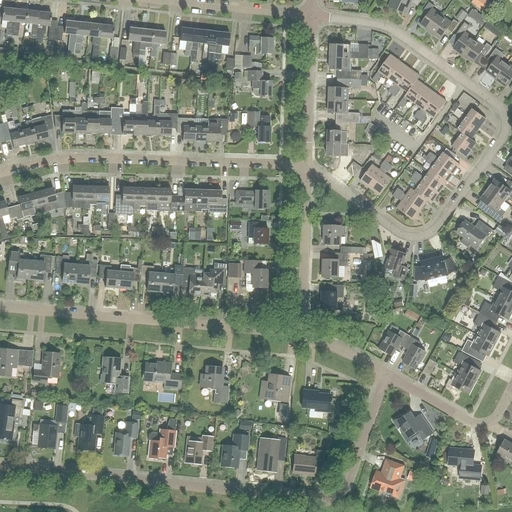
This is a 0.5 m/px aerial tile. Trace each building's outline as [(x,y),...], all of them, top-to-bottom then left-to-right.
[(417,7),(420,0),(391,0),(388,7),(406,15),(411,4),(417,7)] [(485,0),(472,0),(470,3),(488,15),(495,6),(485,0)] [(430,33),(442,16),(432,9),(434,6),(429,3),(422,12),(427,16),(420,26),(430,33)] [(13,22),(15,10),(9,9),(10,8),(4,7),(4,8),(3,8),(1,21),(6,21),(5,30),(6,30),(5,36),(12,36),(12,30),(13,22)] [(25,24),(27,10),(21,9),(21,10),(15,10),(13,22),(12,30),(12,36),(17,37),(18,30),(19,23),(25,24)] [(30,38),(36,39),(39,13),(32,12),(33,10),(27,10),(25,24),(32,24),(30,38)] [(461,22),(467,14),(462,11),(456,19),(461,22)] [(39,13),(36,39),(35,43),(42,44),(43,34),(45,34),(46,26),(50,26),(48,40),(56,41),(56,39),(57,26),(50,26),(51,14),(50,14),(50,13),(45,12),(44,13),(39,13)] [(442,16),(430,33),(440,40),(447,30),(451,34),(459,24),(454,20),(451,23),(442,16)] [(67,53),(73,54),(77,23),(72,22),(72,21),(67,20),(67,22),(65,22),(65,27),(57,26),(56,39),(56,41),(61,42),(62,34),(69,35),(67,53)] [(82,36),(88,37),(90,23),(84,22),(84,23),(77,23),(73,54),(79,55),(80,44),(81,44),(82,36)] [(99,52),(102,26),(95,25),(95,23),(90,23),(88,37),(92,37),(91,45),(93,45),(91,57),(98,58),(99,52)] [(463,57),(475,40),(465,33),(469,27),(464,23),(455,36),(460,40),(453,49),(463,57)] [(102,26),(99,52),(105,53),(105,47),(106,47),(107,39),(112,39),(114,27),(112,27),(112,25),(107,25),(107,26),(102,26)] [(138,56),(141,30),(136,29),(136,28),(130,27),(130,29),(129,28),(127,41),(133,41),(132,56),(138,56)] [(190,57),(193,30),(187,29),(187,28),(182,27),(181,28),(179,41),(186,42),(185,49),(184,56),(190,57)] [(204,44),(205,30),(199,29),(199,31),(193,30),(190,57),(190,62),(196,62),(196,57),(197,51),(198,43),(204,44)] [(145,47),(151,48),(153,31),(141,30),(138,56),(144,57),(145,47)] [(153,31),(151,48),(150,57),(156,58),(158,44),(164,45),(165,32),(164,32),(164,31),(159,30),(159,32),(153,31)] [(214,59),(217,33),(211,32),(211,30),(205,30),(204,44),(208,44),(208,53),(208,59),(207,65),(213,65),(214,59)] [(217,33),(214,59),(220,60),(222,46),(228,46),(229,34),(228,34),(228,32),(223,32),(223,33),(217,33)] [(272,54),(272,39),(261,39),(261,37),(249,37),(249,47),(255,47),(255,46),(257,47),(257,54),(272,54)] [(511,41),(505,37),(501,42),(507,47),(511,41)] [(475,40),(463,57),(473,64),(480,54),(484,58),(492,48),(487,44),(484,47),(475,40)] [(330,58),(350,59),(358,59),(368,59),(368,45),(359,45),(358,53),(350,53),(350,46),(344,46),(344,45),(341,45),(341,46),(330,45),(330,58)] [(116,60),(117,48),(110,47),(108,59),(116,60)] [(10,49),(0,48),(0,55),(9,57),(10,49)] [(496,80),(508,64),(502,60),(505,56),(495,49),(488,59),(493,63),(486,73),(496,80)] [(169,66),(170,54),(163,53),(162,65),(169,66)] [(388,79),(400,63),(390,55),(372,81),(376,83),(380,77),(379,77),(381,74),(388,79)] [(251,56),(242,56),(242,68),(262,68),(261,64),(258,62),(251,62),(251,56)] [(350,71),(350,59),(330,58),(329,70),(337,71),(337,80),(361,80),(361,71),(350,71)] [(232,71),(233,59),(226,59),(225,71),(232,71)] [(387,92),(391,95),(410,70),(400,63),(388,79),(395,84),(393,87),(392,86),(387,92)] [(511,78),(511,66),(508,64),(496,80),(506,87),(511,78)] [(85,69),(77,69),(76,79),(84,79),(85,69)] [(400,88),(407,93),(417,81),(420,77),(410,70),(391,95),(395,98),(399,92),(398,91),(400,88)] [(243,78),(246,78),(246,82),(252,82),(252,85),(253,85),(253,93),(253,94),(255,96),(256,96),(260,97),(271,97),(271,82),(261,81),(261,71),(247,71),(243,71),(243,78)] [(361,90),(361,80),(337,80),(337,88),(329,88),(328,101),(348,102),(348,89),(361,90)] [(407,99),(414,104),(426,88),(417,81),(407,93),(398,106),(402,109),(406,102),(405,102),(407,99)] [(414,117),(418,120),(436,95),(426,88),(414,104),(421,109),(419,112),(418,111),(414,117)] [(436,95),(418,120),(421,123),(426,117),(425,116),(427,113),(434,118),(446,102),(436,95)] [(328,101),(328,113),(336,114),(336,123),(347,123),(359,124),(359,114),(348,114),(348,102),(328,101)] [(73,133),(85,133),(86,119),(86,111),(85,111),(85,104),(81,104),(81,111),(80,111),(80,115),(75,115),(75,119),(74,119),(73,133)] [(134,135),(146,135),(147,118),(147,104),(142,104),(141,113),(141,117),(135,117),(135,121),(134,135)] [(147,121),(146,135),(158,136),(159,114),(160,106),(154,106),(153,114),(153,118),(147,118),(147,121)] [(110,108),(110,112),(99,111),(99,112),(98,134),(110,134),(110,127),(116,127),(117,108),(110,108)] [(126,135),(134,135),(135,121),(135,117),(135,113),(129,113),(129,117),(123,117),(123,109),(117,108),(116,127),(122,127),(122,136),(126,136),(126,135)] [(467,116),(480,127),(486,119),(472,109),(467,116)] [(73,133),(74,119),(75,119),(75,115),(75,111),(62,110),(62,116),(53,116),(54,128),(62,128),(61,132),(73,133)] [(85,133),(98,134),(99,112),(92,112),(86,111),(86,119),(85,133)] [(269,127),(269,116),(258,116),(258,112),(247,112),(247,127),(258,127),(258,142),(270,143),(270,127),(269,127)] [(230,113),(230,117),(229,117),(229,122),(234,123),(234,119),(237,119),(237,113),(230,113)] [(171,129),(176,130),(177,119),(177,115),(171,114),(159,114),(158,136),(170,136),(171,129)] [(31,120),(37,141),(48,138),(47,131),(52,129),(51,115),(43,117),(31,120)] [(476,133),(480,127),(467,116),(462,123),(476,133)] [(195,141),(196,120),(196,119),(190,119),(177,119),(176,130),(176,133),(182,133),(182,141),(195,141)] [(226,136),(227,119),(214,119),(214,120),(208,120),(206,142),(219,142),(219,135),(226,136)] [(25,145),(37,141),(31,120),(25,122),(26,126),(21,127),(22,131),(25,145)] [(206,142),(208,120),(202,120),(196,120),(195,141),(206,142)] [(25,145),(22,131),(21,127),(20,123),(14,125),(15,129),(9,131),(6,123),(1,124),(5,142),(11,140),(13,148),(25,145)] [(327,131),(327,144),(347,145),(347,123),(336,123),(335,131),(327,131)] [(471,140),(476,133),(462,123),(457,130),(462,134),(471,140)] [(476,143),(471,140),(462,134),(456,141),(470,150),(476,143)] [(465,157),(470,150),(456,141),(452,147),(465,157)] [(327,144),(327,156),(345,157),(345,150),(348,150),(348,145),(347,145),(327,144)] [(427,157),(452,175),(460,165),(443,153),(438,160),(435,158),(436,157),(430,153),(427,157)] [(370,189),(388,164),(393,158),(389,155),(380,167),(381,168),(379,170),(372,165),(360,181),(370,189)] [(429,173),(445,185),(452,175),(427,157),(424,160),(430,165),(431,164),(434,166),(429,173)] [(347,172),(355,178),(361,168),(354,163),(347,172)] [(388,164),(370,189),(379,196),(392,180),(385,175),(387,172),(388,172),(392,167),(388,164)] [(438,194),(445,185),(429,173),(424,179),(421,177),(422,176),(416,172),(413,176),(438,194)] [(415,192),(427,202),(431,204),(438,194),(413,176),(410,180),(416,184),(417,183),(420,185),(415,192)] [(506,188),(495,180),(488,190),(504,202),(509,196),(511,198),(511,183),(511,182),(506,188)] [(84,201),(84,187),(72,186),(72,192),(63,193),(64,197),(66,208),(71,208),(77,209),(83,209),(84,201)] [(96,202),(96,187),(84,187),(84,201),(83,209),(89,209),(89,205),(95,205),(96,202)] [(96,187),(96,202),(95,205),(95,209),(101,209),(101,205),(108,206),(108,188),(96,187)] [(53,188),(41,191),(46,208),(47,212),(53,211),(59,209),(58,209),(66,208),(64,197),(63,193),(55,195),(53,188)] [(133,210),(134,189),(122,188),(122,196),(115,195),(114,214),(133,214),(133,210)] [(146,206),(147,189),(134,189),(133,210),(139,211),(139,206),(146,206)] [(158,204),(158,190),(147,189),(146,206),(146,211),(157,211),(157,204),(158,204)] [(420,211),(427,202),(415,192),(411,189),(406,196),(403,194),(404,193),(398,189),(395,192),(420,211)] [(177,212),(177,198),(170,198),(170,190),(158,190),(158,204),(157,204),(157,211),(177,212)] [(195,213),(196,191),(184,190),(183,198),(177,198),(177,212),(183,212),(195,213)] [(510,206),(504,202),(488,190),(480,200),(491,209),(487,215),(498,223),(505,213),(510,206)] [(47,212),(46,208),(41,191),(29,195),(33,208),(39,206),(41,214),(47,212)] [(207,209),(208,191),(196,191),(195,213),(201,213),(201,209),(207,209)] [(208,191),(207,209),(207,213),(213,213),(226,214),(227,200),(220,200),(221,192),(208,191)] [(255,192),(245,192),(235,192),(235,205),(244,206),(244,203),(255,203),(255,209),(268,210),(269,192),(255,191),(255,192)] [(420,211),(395,192),(392,196),(398,200),(399,199),(402,202),(396,209),(413,221),(420,211)] [(33,208),(29,195),(18,198),(20,205),(13,207),(15,218),(16,220),(23,219),(23,218),(29,216),(30,217),(35,215),(33,208)] [(0,202),(0,234),(1,239),(7,238),(4,224),(2,217),(8,215),(9,219),(15,218),(13,207),(6,208),(5,201),(0,202)] [(230,221),(229,230),(241,230),(241,221),(230,221)] [(488,238),(493,231),(479,221),(474,228),(465,221),(456,233),(463,238),(462,240),(468,245),(470,243),(477,248),(486,237),(488,238)] [(248,244),(253,244),(267,244),(268,229),(262,229),(262,223),(249,223),(248,244)] [(507,231),(499,225),(495,230),(503,236),(507,231)] [(345,236),(346,227),(324,226),(323,245),(340,245),(341,236),(345,236)] [(373,241),(372,241),(375,259),(383,257),(381,245),(373,241)] [(29,280),(31,261),(23,260),(23,254),(20,254),(20,250),(10,249),(8,273),(15,273),(14,281),(23,281),(24,279),(29,280)] [(404,280),(407,269),(402,267),(406,254),(391,250),(385,268),(395,271),(393,276),(404,280)] [(445,264),(444,261),(442,257),(437,258),(436,252),(430,254),(438,285),(447,283),(446,277),(448,276),(448,275),(457,270),(451,260),(445,264)] [(347,267),(348,254),(335,253),(335,261),(323,260),(322,278),(338,278),(338,267),(347,267)] [(76,265),(75,284),(88,285),(89,274),(96,274),(97,261),(91,260),(92,255),(87,254),(86,260),(85,260),(85,266),(76,265)] [(422,269),(415,269),(415,281),(425,281),(425,282),(428,281),(429,287),(438,285),(430,254),(425,255),(426,261),(421,262),(421,267),(422,269)] [(39,262),(31,261),(29,280),(35,281),(35,283),(44,283),(45,274),(43,274),(43,269),(50,270),(52,257),(40,256),(39,262)] [(75,284),(76,265),(68,265),(69,258),(57,257),(56,271),(63,271),(62,283),(75,284)] [(120,272),(119,289),(131,290),(132,282),(140,283),(140,279),(141,266),(142,260),(139,259),(138,269),(129,268),(130,266),(121,265),(120,272)] [(260,262),(244,262),(244,274),(246,274),(246,288),(246,290),(248,292),(250,292),(252,292),(253,290),(254,288),(266,288),(266,271),(260,271),(260,262)] [(242,264),(228,263),(227,278),(241,279),(242,264)] [(203,274),(201,297),(210,297),(210,293),(216,293),(217,281),(225,282),(226,265),(214,264),(213,271),(209,270),(208,274),(203,274)] [(99,265),(98,279),(106,279),(105,288),(119,289),(120,272),(110,271),(111,266),(107,266),(101,265),(99,265)] [(181,283),(183,268),(183,265),(174,265),(174,269),(170,269),(169,275),(161,274),(160,293),(172,294),(174,282),(181,283)] [(153,273),(153,267),(141,266),(140,279),(148,280),(147,292),(160,293),(161,274),(153,273)] [(201,297),(203,274),(203,270),(183,268),(181,283),(181,287),(189,287),(188,295),(201,297)] [(496,299),(511,307),(511,292),(508,291),(511,283),(498,277),(493,288),(500,292),(496,299)] [(417,298),(418,285),(410,285),(409,297),(417,298)] [(343,298),(344,286),(331,286),(331,292),(322,292),(321,309),(336,310),(337,298),(343,298)] [(468,307),(471,301),(469,300),(464,298),(461,303),(468,307)] [(404,306),(403,299),(391,301),(392,308),(404,306)] [(508,320),(511,312),(511,307),(496,299),(492,307),(485,303),(479,314),(493,321),(496,314),(508,320)] [(420,321),(423,315),(411,309),(408,315),(420,321)] [(489,328),(493,321),(479,314),(474,325),(481,328),(477,336),(495,345),(501,334),(489,328)] [(404,348),(410,337),(400,331),(397,336),(389,332),(379,349),(392,357),(399,345),(404,348)] [(445,333),(442,340),(449,343),(452,336),(445,333)] [(495,345),(477,336),(473,343),(467,340),(462,352),(478,360),(481,353),(489,357),(495,345)] [(410,337),(404,348),(409,351),(402,362),(415,370),(425,353),(417,348),(420,343),(410,337)] [(16,369),(18,350),(0,348),(0,376),(11,377),(11,368),(16,369)] [(31,352),(26,351),(25,366),(25,367),(31,368),(33,351),(31,351),(31,352)] [(475,383),(481,372),(473,368),(477,362),(459,352),(454,363),(461,366),(457,374),(475,383)] [(58,379),(60,354),(43,353),(41,371),(34,370),(33,382),(46,384),(47,378),(58,379)] [(103,358),(101,383),(115,384),(115,392),(128,394),(129,378),(119,377),(121,360),(108,359),(108,358),(103,358)] [(428,377),(436,363),(430,360),(422,373),(428,377)] [(180,389),(181,375),(169,374),(170,364),(160,363),(160,365),(145,364),(143,382),(164,383),(164,388),(180,389)] [(226,403),(227,387),(221,387),(222,368),(207,367),(206,375),(201,375),(200,387),(215,388),(214,402),(226,403)] [(469,395),(475,383),(457,374),(453,381),(449,379),(445,387),(450,389),(451,386),(469,395)] [(260,398),(286,402),(290,378),(270,375),(268,387),(262,386),(260,398)] [(314,409),(314,411),(329,413),(330,400),(331,396),(317,394),(317,392),(303,391),(302,400),(301,408),(314,409)] [(12,399),(11,406),(0,404),(0,438),(9,440),(11,428),(12,428),(13,423),(20,424),(23,401),(12,399)] [(33,401),(32,410),(42,411),(43,402),(33,401)] [(69,406),(57,405),(55,422),(67,423),(69,406)] [(280,405),(279,416),(288,417),(290,406),(280,405)] [(92,408),(92,415),(101,416),(102,409),(92,408)] [(133,411),(132,419),(141,419),(141,412),(133,411)] [(407,443),(410,442),(419,436),(422,441),(433,434),(421,415),(414,419),(410,413),(404,416),(400,416),(392,421),(398,430),(400,429),(403,433),(401,434),(407,443)] [(92,415),(89,415),(88,426),(75,424),(74,437),(78,437),(77,450),(94,452),(96,434),(102,435),(104,417),(101,416),(92,415)] [(166,450),(173,451),(176,420),(170,419),(167,430),(159,430),(159,432),(153,432),(149,435),(148,440),(150,441),(148,459),(157,460),(157,458),(165,459),(166,450)] [(330,426),(329,432),(342,434),(343,421),(334,420),(334,426),(330,426)] [(252,422),(240,421),(239,429),(251,430),(252,422)] [(138,424),(135,423),(125,423),(124,434),(115,433),(113,456),(128,457),(130,438),(137,439),(138,424)] [(55,449),(57,427),(33,425),(33,431),(32,445),(35,445),(35,447),(51,448),(55,449)] [(239,450),(246,450),(247,451),(248,437),(232,435),(231,447),(223,446),(221,467),(237,468),(239,450)] [(188,437),(187,442),(185,463),(190,464),(192,466),(196,466),(198,464),(200,465),(202,451),(211,452),(212,438),(203,437),(202,438),(188,437)] [(433,438),(430,455),(436,456),(440,439),(433,438)] [(284,454),(286,439),(278,439),(277,441),(261,439),(258,471),(275,473),(277,453),(284,454)] [(501,447),(496,456),(511,465),(511,446),(506,443),(503,449),(501,447)] [(480,480),(481,467),(473,466),(474,452),(449,450),(448,465),(460,466),(459,479),(480,480)] [(322,469),(324,452),(316,451),(315,460),(305,459),(305,457),(294,456),(293,472),(306,474),(305,476),(314,477),(315,468),(322,469)] [(392,497),(398,499),(405,480),(400,479),(404,467),(385,460),(381,473),(376,472),(374,478),(372,479),(370,484),(371,486),(371,489),(381,492),(382,491),(393,494),(392,497)] [(407,480),(417,483),(420,475),(410,471),(407,480)]
